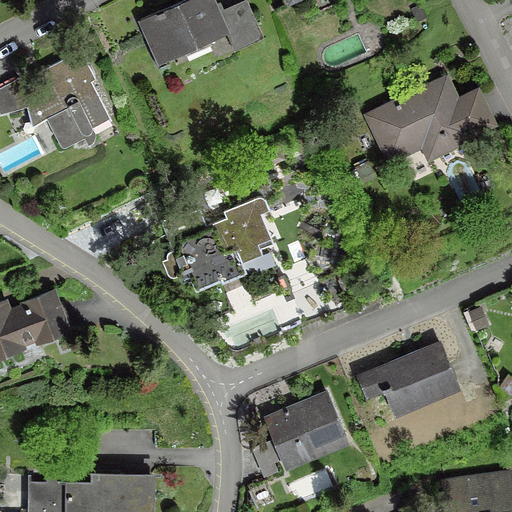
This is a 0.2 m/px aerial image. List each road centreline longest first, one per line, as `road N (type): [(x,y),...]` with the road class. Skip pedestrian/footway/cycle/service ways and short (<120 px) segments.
road 1 (residential): [(211,395),(511,268)]
road 2 (residential): [(211,395),(159,330),(0,214)]
